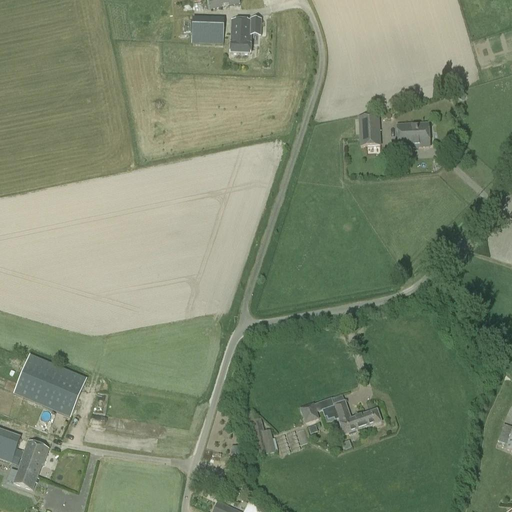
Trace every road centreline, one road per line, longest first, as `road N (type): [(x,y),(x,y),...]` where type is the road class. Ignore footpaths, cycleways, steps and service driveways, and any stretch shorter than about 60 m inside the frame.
road 1 (unclassified): [(238,325),(318,70),(302,0)]
road 2 (unclassified): [(238,325),(401,295),(511,194)]
road 3 (unclassified): [(186,511),(238,325)]
